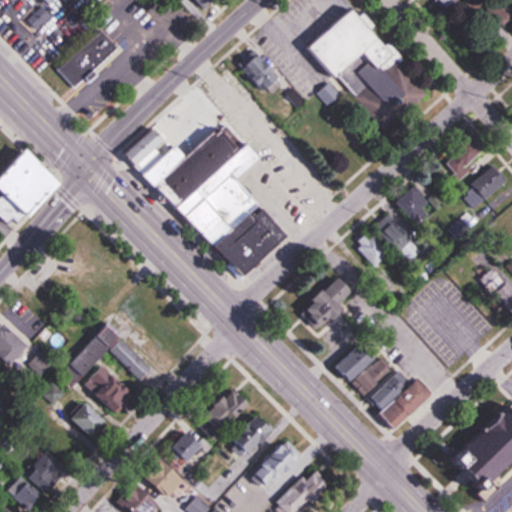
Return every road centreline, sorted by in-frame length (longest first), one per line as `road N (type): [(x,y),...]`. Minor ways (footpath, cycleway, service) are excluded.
road 1 (secondary): [(422,511),(0,80)]
road 2 (residential): [(233,318),(511,59)]
road 3 (residential): [(233,318),(61,511)]
road 4 (secondary): [(87,170),(265,0)]
road 5 (residential): [(511,140),(385,0)]
road 6 (residential): [(382,470),(511,347)]
road 7 (secondary): [(0,267),(87,170)]
